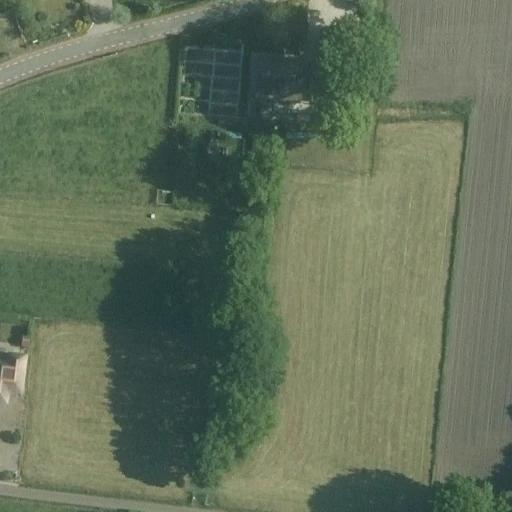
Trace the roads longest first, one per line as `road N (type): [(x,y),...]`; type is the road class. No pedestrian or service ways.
road 1 (unclassified): [(173,511),(0,490)]
road 2 (tertiary): [(104,41),(259,0)]
